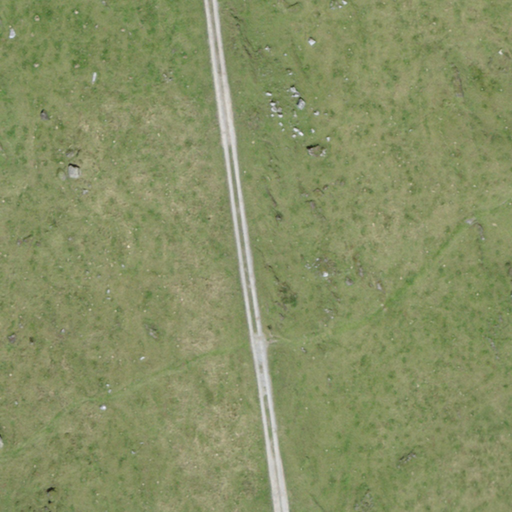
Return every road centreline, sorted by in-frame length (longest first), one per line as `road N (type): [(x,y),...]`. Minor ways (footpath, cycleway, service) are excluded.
road 1 (track): [(259,343),(214,0)]
road 2 (track): [(281,511),(259,343)]
